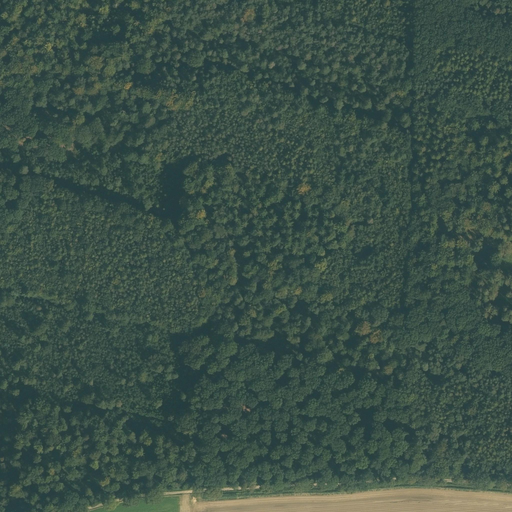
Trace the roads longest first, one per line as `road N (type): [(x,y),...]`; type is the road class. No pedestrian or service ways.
road 1 (track): [(411,41),(402,480)]
road 2 (track): [(78,511),(135,497),(229,490),(402,480),(511,485)]
road 3 (track): [(275,0),(411,41)]
